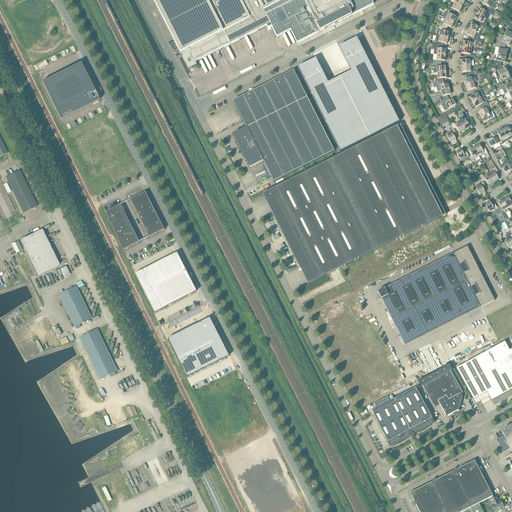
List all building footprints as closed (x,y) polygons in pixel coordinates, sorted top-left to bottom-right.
[(49,0),(46,0),(11,18),(30,55),(31,55),(43,48),(67,36),(49,0)] [(152,0),(182,58),(188,69),(191,67),(191,68),(193,67),(197,66),(195,62),(227,46),(267,26),(269,28),(267,29),(273,39),(273,40),(274,41),(281,48),(282,48),(283,48),(284,48),(285,48),(285,47),(286,47),(286,46),(286,45),(283,40),(293,35),(295,40),(297,43),(320,32),(374,4),(371,0),(152,0)] [(488,0),(483,0),(482,4),(487,6),(486,9),(489,10),(491,12),(493,9),(495,4),(488,0)] [(451,2),(447,10),(453,13),(454,10),(459,13),(462,7),(451,2)] [(479,8),(477,14),(484,18),(487,19),(488,19),(490,14),(493,16),(494,15),(495,13),(491,12),(489,10),(486,9),(484,11),(479,8)] [(442,16),(442,17),(443,17),(454,23),(457,18),(452,15),(453,13),(447,10),(446,12),(444,13),(443,16),(443,17),(442,16)] [(477,14),(474,19),(479,22),(478,24),(483,27),(485,24),(486,24),(488,21),(487,19),(484,18),(477,14)] [(440,23),(439,26),(445,28),(446,26),(451,28),(454,23),(443,17),(440,23)] [(471,24),(469,29),(479,34),(481,29),(482,30),(483,27),(478,24),(476,26),(471,24)] [(438,29),(436,35),(440,36),(448,39),(450,33),(444,31),(445,28),(439,26),(438,29)] [(469,29),(466,34),(469,36),(468,39),(470,40),(477,42),(481,43),(482,41),(479,39),(481,35),(479,34),(469,29)] [(432,44),(432,45),(441,46),(441,43),(444,44),(447,44),(448,39),(440,36),(436,35),(435,41),(435,43),(435,45),(432,44)] [(498,41),(497,44),(503,47),(504,44),(505,43),(509,46),(511,40),(504,36),(501,35),(498,41)] [(316,59),(298,68),(340,152),(399,123),(386,95),(357,38),(339,47),(351,72),(328,83),(316,59)] [(464,42),(463,48),(471,49),(472,47),(473,47),(474,47),(475,47),(475,46),(476,46),(476,44),(477,44),(477,43),(476,43),(477,42),(470,40),(469,43),(468,42),(464,42)] [(497,44),(495,47),(499,48),(498,55),(506,57),(507,51),(502,50),(502,49),(503,47),(497,44)] [(432,45),(432,49),(434,50),(433,54),(437,55),(446,55),(446,49),(440,49),(441,46),(432,45)] [(463,48),(462,53),(467,54),(467,57),(474,58),(474,55),(470,55),(471,49),(463,48)] [(433,60),(433,61),(433,64),(440,64),(440,61),(442,61),(445,61),(446,55),(437,55),(433,54),(433,60)] [(493,57),(492,63),(492,66),(499,66),(500,66),(499,63),(500,61),(505,62),(506,57),(498,55),(497,58),(493,57)] [(467,60),(461,61),(462,67),(470,66),(470,60),(473,61),(474,58),(467,57),(467,60)] [(60,120),(99,101),(80,63),(42,83),(60,120)] [(433,64),(430,64),(431,67),(433,68),(434,74),(437,73),(446,72),(445,66),(442,67),(440,67),(440,64),(433,64)] [(499,66),(492,66),(493,70),(494,69),(495,72),(497,78),(508,73),(505,68),(500,70),(499,66)] [(246,128),(233,135),(240,148),(240,149),(240,150),(240,151),(240,152),(241,152),(241,153),(242,153),(243,153),(243,154),(249,167),(250,168),(263,161),(265,165),(271,177),(274,182),(334,151),(302,87),(293,71),(233,101),(235,105),(241,118),(243,121),(246,128)] [(438,76),(434,76),(435,79),(435,83),(442,82),(441,79),(447,78),(446,72),(437,73),(438,76)] [(497,78),(496,78),(500,86),(504,85),(503,82),(510,78),(508,73),(497,78)] [(475,74),(472,74),(467,75),(468,78),(463,80),(465,85),(474,83),(477,82),(475,76),(475,74)] [(434,83),(433,83),(433,87),(434,88),(436,88),(438,92),(441,91),(449,89),(448,83),(444,84),(442,85),(442,82),(435,83),(434,83)] [(475,88),(474,83),(465,85),(467,91),(475,88)] [(500,86),(498,87),(500,90),(502,89),(505,94),(511,90),(511,83),(510,85),(508,86),(507,83),(504,85),(500,86)] [(442,97),(439,98),(441,102),(447,99),(446,96),(451,94),(449,89),(441,91),(442,97)] [(473,102),(483,97),(481,92),(480,89),(478,90),(474,92),(475,94),(470,97),(473,102)] [(488,104),(483,97),(473,102),(476,107),(481,105),(482,107),(488,104)] [(447,99),(441,102),(442,105),(441,105),(445,111),(448,109),(456,105),(453,99),(450,101),(448,102),(447,99)] [(479,112),(481,118),(489,113),(486,108),(489,107),(488,105),(488,104),(482,107),(483,110),(479,112)] [(464,116),(459,119),(460,121),(465,131),(470,127),(468,123),(467,122),(469,120),(465,111),(462,113),(464,116)] [(492,112),(489,113),(481,118),(484,123),(489,120),(490,122),(496,119),(492,112)] [(451,124),(454,129),(456,127),(459,133),(465,131),(460,121),(455,124),(454,122),(451,124)] [(285,206),(272,212),(282,233),(290,248),(299,267),(312,260),(321,278),(335,271),(442,217),(446,215),(401,125),(340,156),(281,186),(276,188),(285,206)] [(507,127),(502,129),(507,139),(508,141),(511,138),(511,131),(510,133),(509,131),(507,127)] [(502,129),(497,133),(499,137),(500,138),(497,140),(499,143),(500,145),(503,144),(508,141),(507,139),(502,129)] [(446,134),(452,146),(457,143),(454,136),(455,135),(456,136),(457,134),(454,130),(451,131),(446,134)] [(491,138),(486,140),(487,143),(490,148),(499,143),(497,140),(496,138),(492,140),(491,138)] [(479,145),(474,146),(479,156),(484,153),(485,155),(488,154),(485,149),(482,150),(479,145)] [(474,159),(479,156),(474,146),(469,150),(472,156),(469,157),(472,163),(475,161),(474,159)] [(463,153),(459,147),(454,150),(460,161),(466,158),(469,156),(466,152),(464,152),(464,153),(463,153)] [(510,171),(511,170),(511,166),(510,164),(502,169),(505,174),(506,177),(510,173),(510,171)] [(494,171),(489,174),(494,183),(499,180),(496,174),(498,173),(496,167),(493,169),(494,171)] [(37,207),(19,171),(6,178),(23,213),(37,207)] [(488,185),(494,183),(489,174),(484,176),(482,175),(480,176),(482,180),(483,181),(485,180),(488,185)] [(478,182),(474,185),(475,187),(481,198),(487,195),(484,190),(486,187),(483,182),(483,181),(482,180),(478,182)] [(149,237),(164,230),(145,192),(130,200),(149,237)] [(508,197),(503,199),(508,209),(511,206),(511,202),(508,197)] [(489,199),(483,202),(489,214),(490,213),(492,216),(499,212),(498,210),(498,209),(495,204),(491,204),(489,199)] [(503,199),(498,203),(500,207),(501,208),(498,210),(499,212),(501,215),(504,221),(507,219),(504,214),(509,211),(508,209),(503,199)] [(105,212),(123,251),(139,242),(120,205),(105,212)] [(42,230),(22,240),(39,275),(59,266),(42,230)] [(16,254),(22,251),(17,242),(12,244),(16,254)] [(405,346),(481,307),(494,301),(467,247),(378,292),(405,346)] [(177,253),(135,275),(154,313),(196,292),(177,253)] [(66,267),(60,270),(64,278),(70,275),(66,267)] [(59,295),(75,327),(91,319),(76,287),(59,295)] [(206,320),(168,339),(187,377),(187,378),(225,358),(229,356),(227,352),(212,322),(210,318),(206,320)] [(97,330),(80,338),(100,379),(117,371),(97,330)] [(505,342),(456,368),(473,400),(476,404),(480,401),(489,396),(491,400),(511,389),(511,355),(510,351),(506,344),(505,342)] [(461,390),(451,371),(452,370),(449,365),(418,382),(421,387),(423,386),(433,404),(438,401),(446,417),(453,413),(452,412),(455,410),(459,412),(459,411),(458,411),(462,398),(460,394),(458,391),(461,390)] [(416,388),(394,399),(414,438),(414,437),(415,436),(415,435),(414,435),(419,433),(423,431),(427,429),(431,426),(435,422),(431,416),(416,388)] [(387,441),(390,447),(394,446),(399,444),(403,442),(407,439),(411,436),(411,437),(412,438),(413,438),(414,438),(394,399),(390,401),(387,397),(374,404),(376,408),(371,411),(373,414),(375,418),(376,421),(377,421),(387,441)] [(510,449),(511,452),(511,424),(504,429),(505,431),(502,433),(504,435),(496,439),(503,452),(510,449)] [(276,511),(301,500),(278,455),(268,461),(268,460),(245,472),(235,478),(252,511),(276,511)] [(419,511),(462,511),(471,508),(493,497),(493,496),(489,489),(487,485),(483,477),(481,473),(475,461),(474,461),(456,470),(454,469),(454,471),(452,472),(435,481),(433,480),(432,482),(430,483),(410,493),(410,494),(414,502),(414,504),(415,504),(419,511)] [(108,502),(113,500),(106,486),(102,488),(108,502)] [(504,507),(501,501),(499,502),(496,496),(490,499),(493,505),(492,505),(495,511),(504,507)]
